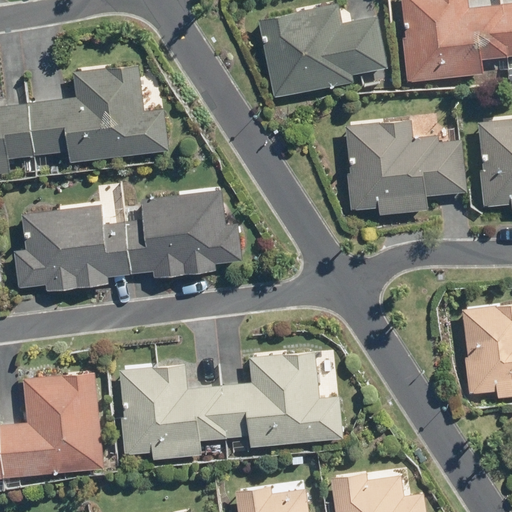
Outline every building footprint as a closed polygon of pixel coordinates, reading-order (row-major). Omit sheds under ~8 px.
[(341,20),(337,0),(334,0),(257,16),(273,95),(353,79),(351,71),(386,64),(375,12),(341,20)] [(507,53),(501,0),(467,3),(466,0),(400,0),(404,34),(401,35),(406,78),(482,69),(480,56),(507,53)] [(511,0),(503,0),(501,0),(507,53),(511,52),(511,0)] [(26,99),(33,152),(66,148),(67,158),(168,147),(161,106),(143,109),(138,62),(71,68),(75,94),(26,99)] [(33,152),(26,99),(0,102),(0,169),(9,168),(8,155),(33,152)] [(511,115),(477,119),(481,166),(479,167),(482,203),(510,200),(511,207),(511,206),(511,115)] [(410,116),(344,123),(349,171),(346,171),(349,208),(377,204),(378,211),(426,207),(424,193),(465,189),(460,135),(438,137),(437,132),(412,134),(410,116)] [(225,220),(220,185),(140,195),(142,216),(125,218),(131,270),(152,268),(153,273),(215,267),(214,261),(241,257),(237,219),(225,220)] [(103,220),(101,200),(21,210),(25,246),(13,247),(17,284),(44,281),(45,287),(107,279),(106,272),(129,270),(123,217),(103,220)] [(511,299),(461,306),(466,354),(464,354),(468,391),(496,388),(496,394),(511,392),(511,299)] [(219,381),(226,435),(247,433),(248,443),(342,435),(338,392),(318,394),(314,348),(247,353),(250,379),(219,381)] [(226,435),(219,381),(187,385),(185,361),(118,367),(123,414),(120,414),(123,451),(151,449),(151,456),(200,451),(199,437),(226,435)] [(0,421),(0,454),(2,474),(102,464),(92,368),(22,375),(26,419),(0,421)] [(425,511),(422,489),(403,492),(400,472),(365,477),(364,469),(329,474),(334,511),(425,511)] [(307,511),(303,485),(270,490),(269,482),(234,487),(237,511),(307,511)]
